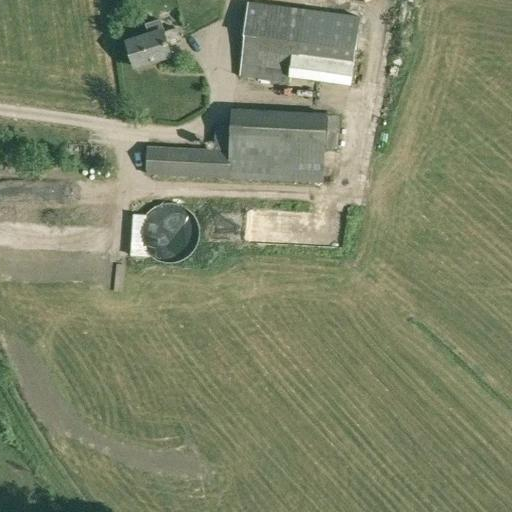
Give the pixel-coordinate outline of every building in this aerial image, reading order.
[(363,18),(250,1),(240,77),(289,84),(293,55),(299,56),(300,51),(357,60),(363,18)] [(136,21),(139,29),(163,23),(161,14),(136,21)] [(168,46),(181,42),(177,28),(164,32),(164,30),(127,42),(135,67),(171,55),(168,46)] [(340,116),(328,115),(328,113),(233,108),(232,127),(215,126),(214,150),(230,151),(229,179),(325,183),(326,148),(338,149),(340,116)] [(230,151),(214,150),(148,146),(146,175),(229,179),(230,151)] [(267,193),(288,194),(289,187),(268,185),(267,193)] [(249,214),(254,236),(276,231),(271,209),(249,214)] [(40,242),(40,222),(1,223),(2,243),(40,242)]
